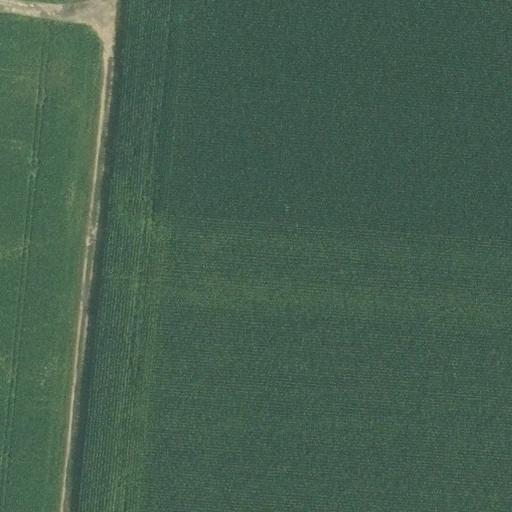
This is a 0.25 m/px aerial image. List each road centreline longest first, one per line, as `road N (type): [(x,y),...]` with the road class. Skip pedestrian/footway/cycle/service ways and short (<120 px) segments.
road 1 (track): [(65,511),(109,13)]
road 2 (track): [(0,3),(109,13),(111,0)]
